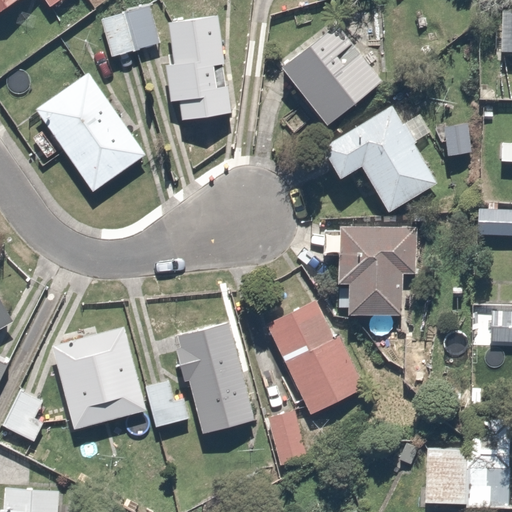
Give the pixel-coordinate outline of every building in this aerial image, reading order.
[(0,0),(0,14),(20,0),(44,0),(50,9),(62,0),(0,0)] [(153,6),(100,18),(109,59),(162,48),(153,6)] [(511,8),(501,8),(500,58),(511,58),(511,8)] [(217,19),(169,21),(172,65),(164,65),(167,104),(174,104),(175,121),(222,118),(217,19)] [(384,83),(334,28),(282,75),(332,130),(384,83)] [(147,155),(87,71),(32,110),(93,194),(147,155)] [(396,106),(324,153),(346,186),(364,174),(391,215),(444,179),(396,106)] [(511,161),(511,142),(501,141),(500,161),(511,161)] [(511,208),(481,208),(480,234),(511,235),(511,208)] [(418,272),(421,232),(344,226),(339,285),(351,286),(348,318),(404,322),(408,271),(418,272)] [(368,386),(326,296),(266,324),(309,414),(368,386)] [(0,339),(17,330),(0,298),(0,339)] [(235,325),(167,342),(178,383),(185,382),(199,437),(259,421),(235,325)] [(124,328),(50,349),(74,433),(147,413),(124,328)] [(0,396),(14,362),(0,355),(0,396)] [(174,401),(170,383),(147,388),(156,431),(190,424),(184,399),(174,401)] [(37,417),(44,400),(19,389),(2,426),(37,442),(47,422),(37,417)] [(296,410),(266,416),(278,470),(308,463),(296,410)] [(511,416),(468,415),(467,448),(426,447),(424,505),(511,507),(511,416)] [(66,511),(67,492),(4,488),(3,511),(0,511),(66,511)]
